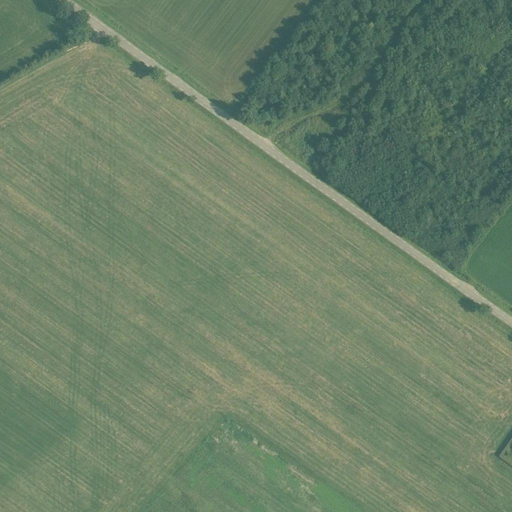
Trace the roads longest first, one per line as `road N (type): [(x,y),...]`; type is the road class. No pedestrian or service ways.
road 1 (unclassified): [(511,323),(61,0)]
road 2 (track): [(103,29),(0,94)]
